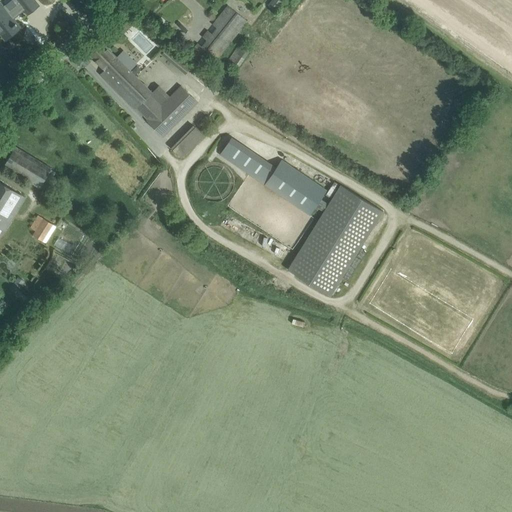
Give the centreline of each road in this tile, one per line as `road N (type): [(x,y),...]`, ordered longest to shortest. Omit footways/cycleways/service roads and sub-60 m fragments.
road 1 (track): [(337,302),(511,396)]
road 2 (track): [(511,274),(392,210)]
road 3 (unclassified): [(0,126),(85,30)]
